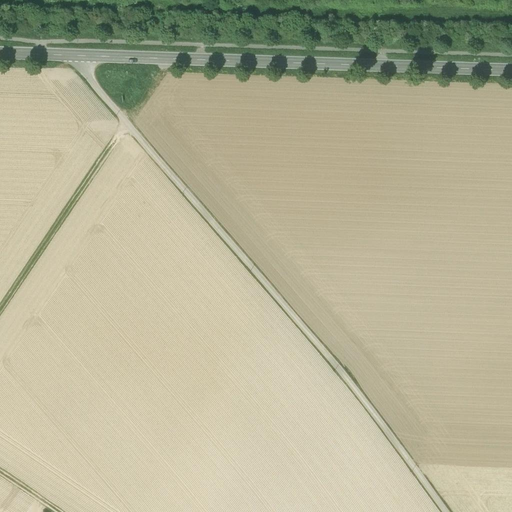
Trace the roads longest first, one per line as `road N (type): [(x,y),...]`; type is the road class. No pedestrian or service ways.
road 1 (unclassified): [(446,511),(373,411),(67,55)]
road 2 (primary): [(511,70),(67,55)]
road 3 (track): [(0,310),(126,125)]
